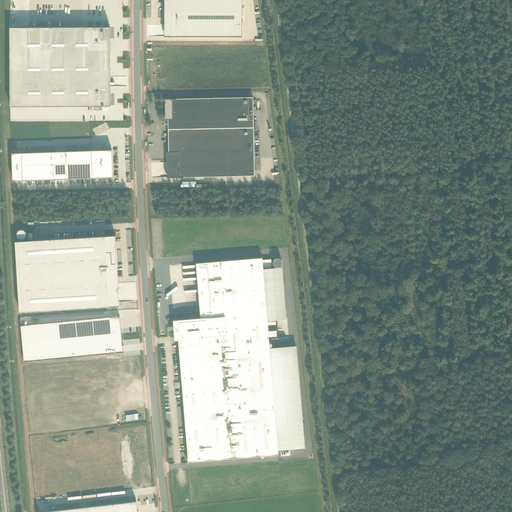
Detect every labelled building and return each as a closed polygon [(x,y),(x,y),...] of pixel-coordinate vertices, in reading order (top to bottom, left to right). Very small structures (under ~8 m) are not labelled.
[(164,0),(164,25),(164,36),(171,36),(176,36),(176,37),(242,37),(241,0),(164,0)] [(108,29),(8,30),(8,109),(108,108),(108,29)] [(253,97),(164,99),(165,119),(165,124),(167,124),(168,129),(168,136),(168,152),(177,151),(177,177),(254,175),(253,134),(253,127),(253,97)] [(112,149),(12,151),(12,178),(112,177),(112,149)] [(18,230),(18,238),(26,238),(26,230),(18,230)] [(19,311),(109,306),(109,303),(119,302),(118,275),(116,275),(115,268),(117,268),(115,235),(15,241),(19,311)] [(278,454),(263,268),(272,267),(271,259),(262,260),(262,257),(196,263),(200,318),(176,320),(188,461),(278,454)] [(110,316),(20,322),(23,358),(122,352),(121,333),(112,334),(110,316)] [(137,511),(136,501),(38,511),(137,511)]
